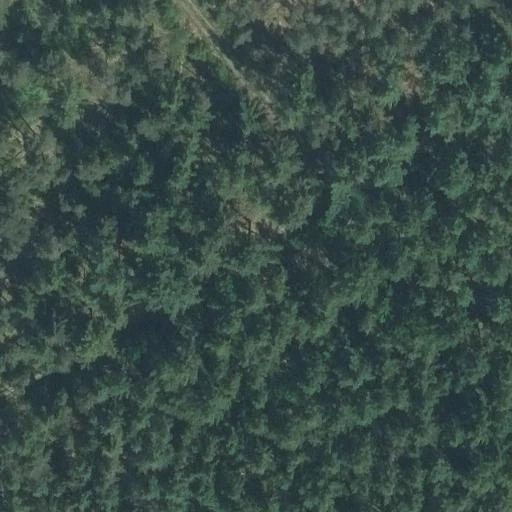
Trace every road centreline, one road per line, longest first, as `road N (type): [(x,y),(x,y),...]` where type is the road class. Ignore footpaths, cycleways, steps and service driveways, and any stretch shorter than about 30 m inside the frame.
road 1 (track): [(0,389),(511,94)]
road 2 (track): [(511,359),(411,234),(355,179)]
